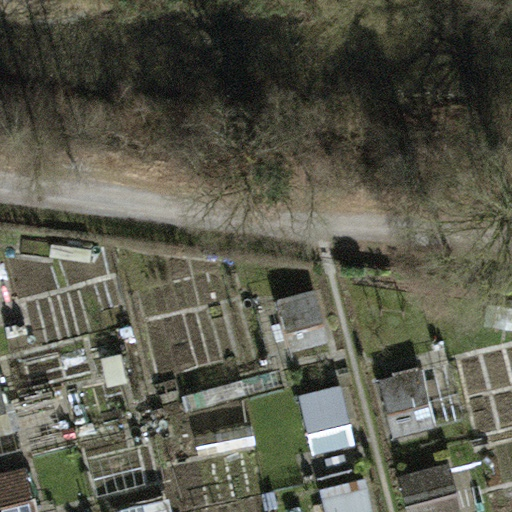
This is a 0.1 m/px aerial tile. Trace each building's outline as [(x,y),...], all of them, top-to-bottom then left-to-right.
[(380,377),(394,433),(465,415),(451,360),(380,377)] [(2,372),(0,372),(0,435),(17,432),(2,372)] [(299,395),(315,455),(357,444),(341,383),(299,395)] [(408,511),(461,511),(455,465),(404,472),(408,511)] [(0,472),(0,509),(32,505),(28,469),(0,472)] [(318,492),(324,511),(375,511),(365,477),(318,492)]
